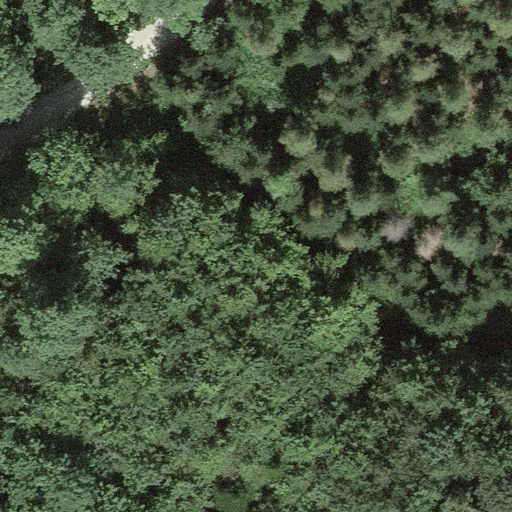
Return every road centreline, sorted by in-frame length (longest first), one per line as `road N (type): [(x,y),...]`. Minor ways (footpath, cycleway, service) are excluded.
road 1 (track): [(80,83),(285,261),(390,333),(511,355)]
road 2 (track): [(0,125),(54,106),(172,0)]
